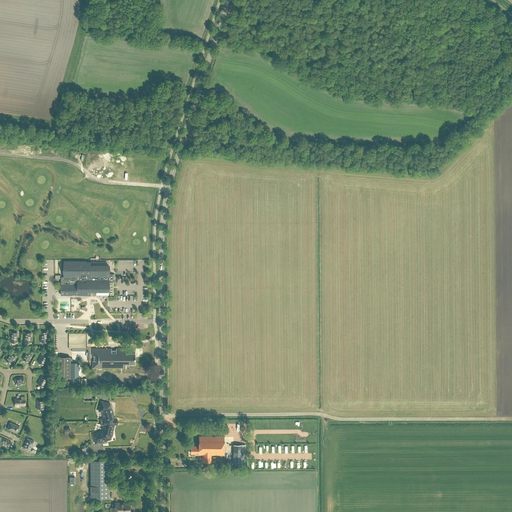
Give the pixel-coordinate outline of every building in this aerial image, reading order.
[(90,265),(90,261),(64,261),(64,277),(61,277),(61,281),(61,282),(61,288),(61,290),(61,294),(61,295),(69,295),(79,295),(82,295),(90,295),(90,291),(93,291),(101,291),(109,291),(109,287),(109,284),(109,282),(113,282),(113,274),(109,274),(109,265),(97,265),(90,265)] [(86,333),(69,333),(69,349),(86,349),(86,333)] [(92,362),(92,367),(120,367),(125,367),(125,366),(125,364),(128,364),(133,364),(134,364),(134,352),(133,352),(128,352),(125,352),(125,348),(118,348),(116,348),(116,350),(111,350),(111,348),(92,348),(92,355),(93,355),(93,360),(92,360),(92,362)] [(22,359),(28,362),(31,359),(30,358),(31,357),(33,355),(27,351),(22,359)] [(5,360),(11,364),(14,360),(13,360),(14,359),(16,357),(10,353),(5,360)] [(37,362),(44,365),(46,362),(45,361),(46,360),(47,360),(48,358),(42,354),(37,362)] [(70,378),(70,357),(58,357),(58,378),(70,378)] [(15,379),(17,386),(21,385),(21,384),(23,384),(25,384),(24,376),(15,379)] [(37,383),(43,387),(46,383),(45,383),(46,382),(48,380),(42,376),(37,383)] [(114,418),(112,410),(112,409),(111,406),(110,403),(101,401),(99,411),(103,412),(104,414),(103,415),(104,418),(101,418),(101,419),(101,424),(104,425),(103,427),(104,428),(103,431),(93,433),(93,434),(95,443),(102,441),(102,440),(107,439),(107,440),(110,439),(111,436),(112,433),(114,424),(117,424),(117,423),(117,419),(117,418),(114,418)] [(17,433),(20,426),(10,422),(7,429),(17,433)] [(223,455),(224,436),(199,436),(199,446),(190,446),(190,453),(194,453),(194,455),(202,455),(202,462),(211,462),(211,455),(223,455)] [(8,441),(6,440),(6,439),(1,437),(0,438),(0,444),(7,448),(10,441),(8,440),(8,441)] [(29,451),(34,441),(27,438),(23,448),(29,451)] [(233,444),(233,464),(245,464),(245,444),(233,444)] [(90,454),(88,446),(81,448),(84,456),(90,454)] [(90,498),(109,498),(109,460),(90,460),(90,498)] [(129,511),(130,503),(121,503),(115,503),(115,508),(112,508),(112,511),(129,511)]
